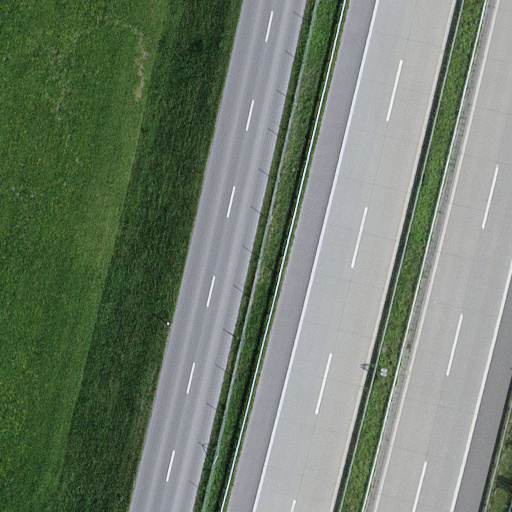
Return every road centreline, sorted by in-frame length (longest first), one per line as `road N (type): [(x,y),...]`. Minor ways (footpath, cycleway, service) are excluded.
road 1 (motorway): [(415,0),(290,511)]
road 2 (unclassified): [(288,0),(167,511)]
road 3 (motorway): [(412,511),(511,99)]
